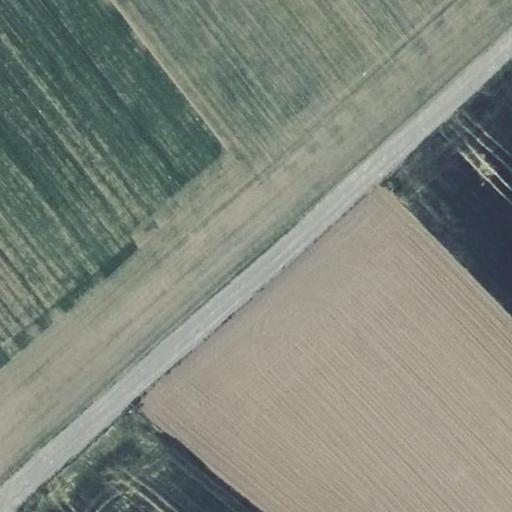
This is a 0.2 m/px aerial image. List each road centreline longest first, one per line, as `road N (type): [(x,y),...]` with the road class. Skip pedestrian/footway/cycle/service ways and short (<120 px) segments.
road 1 (unclassified): [(511,43),(96,418)]
road 2 (residential): [(96,418),(0,508)]
